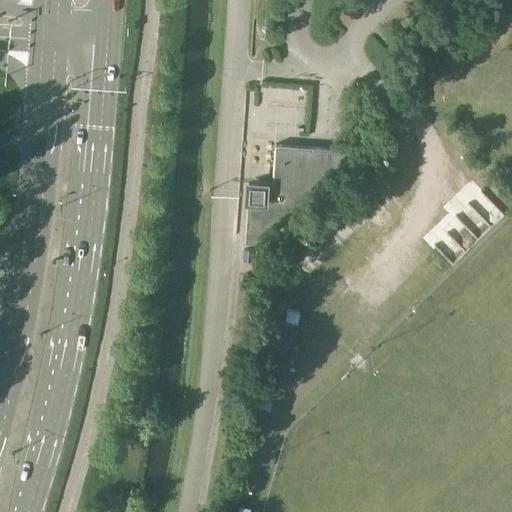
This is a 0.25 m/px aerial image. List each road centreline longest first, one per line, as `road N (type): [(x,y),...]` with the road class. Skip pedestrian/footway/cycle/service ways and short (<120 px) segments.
road 1 (primary): [(28,511),(81,297),(108,34)]
road 2 (primary): [(35,177),(0,382)]
road 3 (primary): [(49,47),(35,177)]
